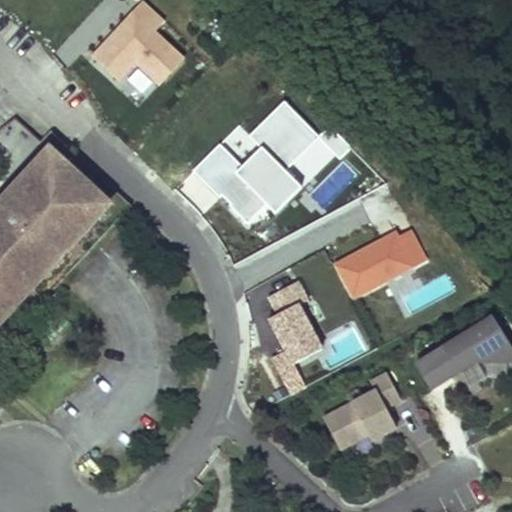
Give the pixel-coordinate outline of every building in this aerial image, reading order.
[(149,0),(147,0),(95,54),(116,73),(123,80),(140,62),(161,83),(187,56),(158,29),(168,18),(149,0)] [(248,139),(259,150),(240,169),(218,146),(193,171),(245,224),(264,206),(273,216),(299,190),(282,173),(317,139),(283,104),(248,139)] [(0,311),(89,214),(84,209),(92,200),(104,211),(108,207),(115,213),(128,200),(104,178),(50,128),(37,142),(42,146),(39,149),(42,153),(45,149),(60,162),(48,175),(38,165),(4,202),(8,206),(7,207),(5,210),(4,211),(2,214),(1,216),(1,217),(1,218),(1,220),(1,221),(3,223),(0,225),(0,311)] [(410,230),(334,271),(351,303),(427,263),(410,230)] [(267,299),(276,318),(266,323),(282,355),(272,360),(290,396),(305,389),(293,365),(322,351),(300,307),(308,302),(298,284),(267,299)] [(511,348),(491,316),(416,363),(431,387),(451,375),(446,369),(454,364),(458,371),(476,359),(511,359),(511,348)] [(458,371),(454,364),(446,369),(451,375),(458,371)] [(396,427),(385,406),(400,399),(386,373),(371,381),(375,390),(324,417),(338,444),(352,436),(355,440),(368,433),(372,440),(396,427)]
